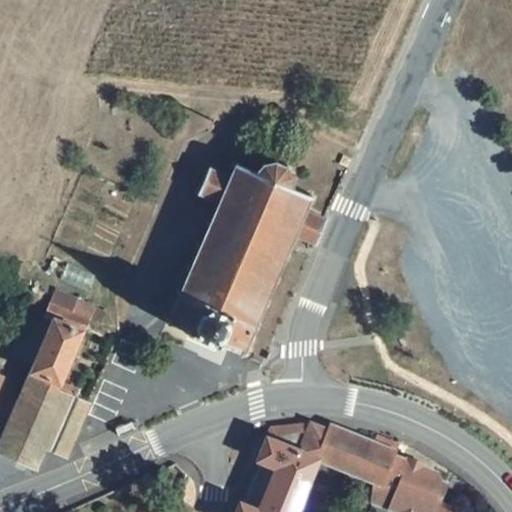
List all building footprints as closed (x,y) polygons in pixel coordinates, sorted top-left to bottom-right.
[(222,204),(174,322),(191,330),(188,339),(229,357),(232,350),(250,356),(300,234),(320,241),(330,220),(309,211),(314,200),(298,191),(299,180),(295,169),(287,162),(275,161),(266,165),(259,175),(236,166),(232,179),(211,170),(201,195),(222,204)] [(192,255),(174,246),(160,283),(176,291),(192,255)] [(35,367),(32,373),(60,385),(93,307),(71,299),(64,314),(50,308),(41,332),(23,324),(11,356),(35,367)] [(79,392),(60,385),(32,373),(0,448),(0,453),(35,469),(40,456),(65,465),(91,405),(77,399),(79,392)] [(395,511),(459,511),(441,504),(449,486),(444,484),(437,474),(427,469),(426,465),(411,460),(407,461),(394,455),(397,446),(366,436),(363,444),(324,428),(322,433),(300,425),(267,439),(258,460),(264,462),(278,467),(261,511),(246,507),(241,505),(237,511),(297,511),(319,460),(384,487),(377,504),(395,511)] [(278,467),(264,462),(246,507),(261,511),(278,467)] [(188,511),(191,507),(172,497),(165,511),(188,511)]
